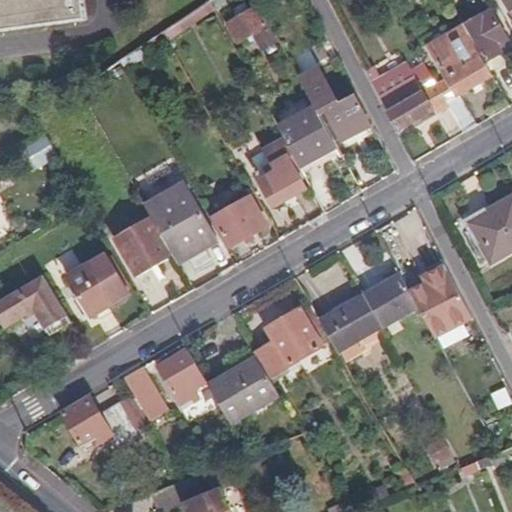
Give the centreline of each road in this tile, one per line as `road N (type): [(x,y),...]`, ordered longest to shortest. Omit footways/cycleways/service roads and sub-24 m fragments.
road 1 (residential): [(0,429),(412,186)]
road 2 (residential): [(511,378),(412,186)]
road 3 (residential): [(312,0),(412,186)]
